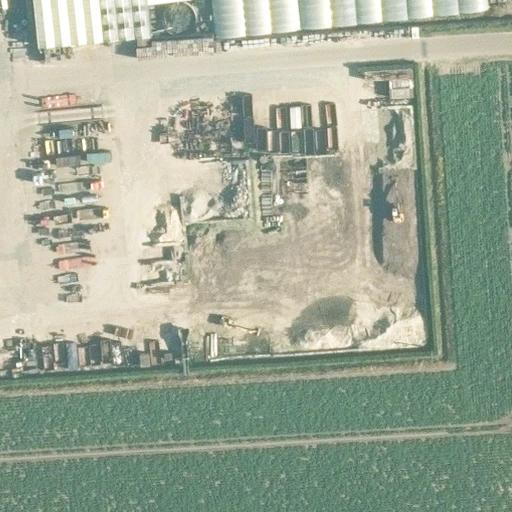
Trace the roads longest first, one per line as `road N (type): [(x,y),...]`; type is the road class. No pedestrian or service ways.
road 1 (unknown): [(511,44),(128,77)]
road 2 (unknown): [(0,312),(83,317),(116,294),(128,77)]
road 3 (unknown): [(128,77),(0,87)]
